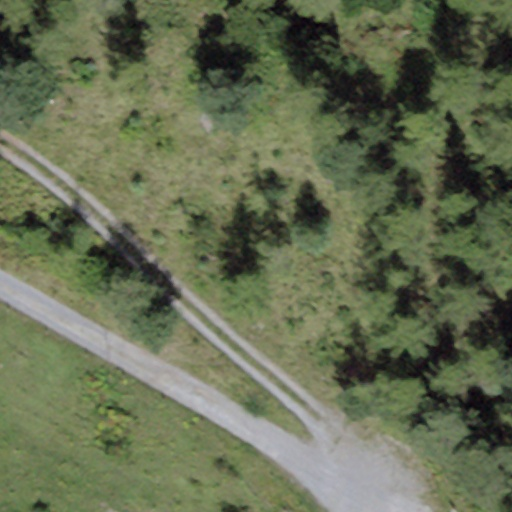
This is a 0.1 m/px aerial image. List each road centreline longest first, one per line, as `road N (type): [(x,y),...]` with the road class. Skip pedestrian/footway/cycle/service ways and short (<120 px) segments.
road 1 (track): [(335,477),(311,413),(0,124)]
road 2 (track): [(335,477),(0,288)]
